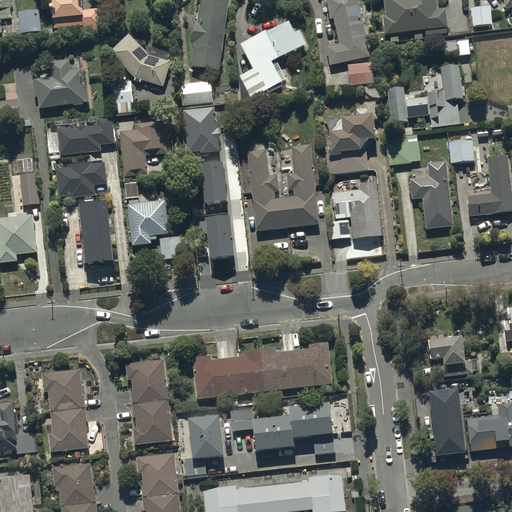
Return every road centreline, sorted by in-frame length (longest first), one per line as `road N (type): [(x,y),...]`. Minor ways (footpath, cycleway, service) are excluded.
road 1 (residential): [(0,332),(101,315),(140,323),(248,306),(362,303)]
road 2 (residential): [(394,511),(362,303)]
road 3 (residential): [(362,303),(408,278),(511,267)]
